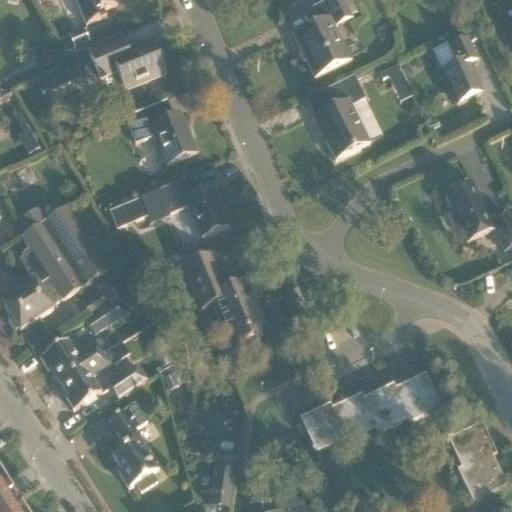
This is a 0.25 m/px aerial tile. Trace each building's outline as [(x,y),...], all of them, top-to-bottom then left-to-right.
[(70,0),(82,29),(103,21),(99,12),(113,7),(110,0),(70,0)] [(356,15),(348,0),(329,0),(308,10),(315,26),(290,38),(311,81),(347,63),(331,30),(348,21),(348,19),(356,15)] [(89,47),(82,33),(68,39),(69,41),(60,45),(66,57),(89,47)] [(473,35),(466,38),(470,46),(477,43),(473,35)] [(445,51),(453,69),(439,75),(455,107),(478,96),(465,68),(475,63),(465,41),(445,51)] [(124,58),(118,43),(85,58),(96,82),(115,74),(124,93),(160,77),(147,48),(124,58)] [(34,71),(59,73),(60,51),(36,49),(34,71)] [(65,75),(54,80),(59,92),(70,87),(65,75)] [(362,101),(351,78),(322,92),(331,111),(309,121),(316,136),(318,135),(332,163),(367,146),(348,108),(362,101)] [(155,126),(148,109),(122,121),(133,147),(152,139),(165,168),(195,156),(178,116),(155,126)] [(436,124),(428,128),(431,135),(439,131),(436,124)] [(189,198),(182,181),(156,192),(167,218),(186,210),(199,240),(227,228),(210,189),(189,198)] [(488,226),(470,187),(443,199),(451,215),(446,218),(453,232),(457,230),(465,246),(492,233),(502,255),(511,250),(511,232),(505,218),(488,226)] [(26,237),(47,222),(38,210),(17,224),(26,237)] [(105,274),(66,213),(48,224),(47,222),(26,237),(19,241),(29,255),(17,262),(33,286),(0,307),(0,309),(17,335),(51,312),(49,310),(60,303),(62,304),(80,291),(80,290),(105,274)] [(212,256),(179,270),(198,313),(211,307),(226,343),(233,339),(237,348),(259,339),(258,335),(265,332),(253,304),(257,303),(248,283),(227,292),(212,256)] [(99,296),(106,307),(121,298),(112,283),(97,293),(99,296)] [(89,319),(106,307),(99,296),(81,308),(89,319)] [(122,321),(112,306),(84,325),(93,340),(122,321)] [(74,360),(64,344),(40,359),(41,361),(38,364),(46,376),(49,374),(68,402),(64,405),(70,414),(73,413),(75,413),(98,398),(88,383),(111,368),(112,368),(113,370),(129,360),(121,347),(104,358),(96,346),(74,360)] [(107,388),(118,405),(147,385),(136,368),(107,388)] [(173,378),(164,383),(170,394),(178,389),(173,378)] [(408,420),(403,422),(406,427),(438,412),(421,378),(393,391),(408,420)] [(408,420),(393,391),(391,386),(362,400),(376,430),(371,432),(373,437),(403,422),(408,420)] [(376,430),(362,400),(360,396),(329,410),(344,440),(341,441),(343,446),(371,432),(376,430)] [(344,440),(329,410),(326,404),(296,419),(311,449),(309,451),(311,456),(341,441),(344,440)] [(144,427),(132,408),(108,423),(125,450),(111,459),(121,474),(117,476),(127,492),(133,488),(139,497),(155,487),(150,478),(155,475),(152,470),(154,469),(147,458),(144,458),(135,444),(137,442),(132,434),(144,427)] [(459,474),(487,460),(492,458),(477,427),(450,440),(449,437),(443,440),(458,471),(459,474)] [(459,474),(458,471),(453,473),(469,505),(501,489),(487,460),(459,474)] [(0,505),(9,500),(4,493),(12,488),(0,470),(0,505)] [(215,472),(210,511),(219,511),(228,511),(233,475),(215,472)] [(0,511),(26,511),(20,502),(13,507),(9,500),(0,505),(0,511)] [(255,511),(267,511),(265,502),(253,505),(255,511)]
